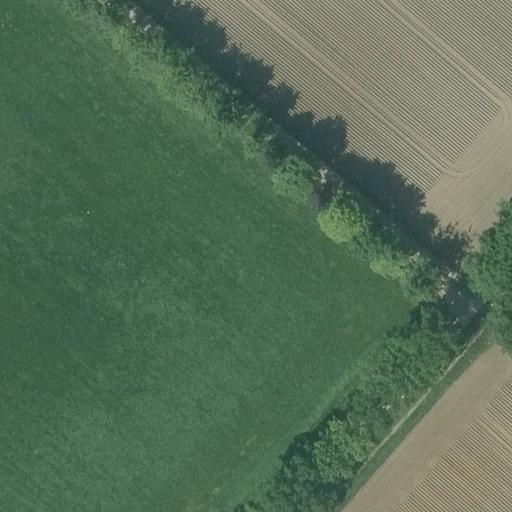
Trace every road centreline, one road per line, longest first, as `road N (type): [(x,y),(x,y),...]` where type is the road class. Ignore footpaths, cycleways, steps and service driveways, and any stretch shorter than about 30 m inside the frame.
road 1 (track): [(464,307),(104,0)]
road 2 (track): [(285,511),(464,307)]
